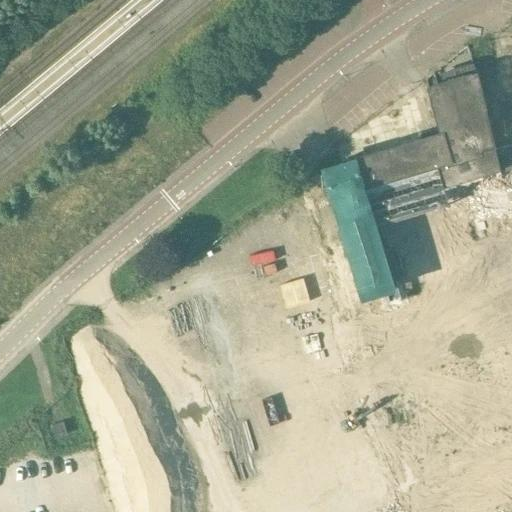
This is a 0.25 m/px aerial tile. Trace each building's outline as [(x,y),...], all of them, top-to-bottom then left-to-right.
[(338,164),(322,169),(361,301),(394,291),(364,189),(493,152),(492,149),(476,72),(473,65),(472,63),(447,70),(447,71),(449,80),(442,82),(431,85),(427,86),(427,87),(431,100),(430,101),(440,133),(428,137),(354,159),(338,164)] [(511,144),(492,149),(493,152),(499,174),(511,171),(511,144)] [(511,241),(397,269),(405,305),(511,280),(511,241)] [(511,316),(510,308),(489,313),(498,350),(511,346),(511,316)] [(489,313),(468,318),(477,355),(498,350),(489,313)] [(468,318),(446,324),(455,360),(477,355),(468,318)] [(446,325),(437,327),(440,339),(449,337),(446,325)] [(411,332),(373,343),(379,364),(417,353),(411,332)] [(417,353),(379,364),(385,384),(423,372),(417,353)] [(423,372),(385,384),(391,404),(393,404),(393,402),(429,392),(423,372)] [(504,375),(491,378),(494,386),(506,383),(504,375)] [(474,382),(462,385),(464,393),(476,390),(474,382)] [(429,392),(393,402),(393,404),(399,423),(435,412),(429,392)] [(435,412),(399,423),(405,444),(441,433),(435,412)] [(67,433),(62,421),(51,425),(55,437),(67,433)] [(441,433),(405,444),(412,465),(448,454),(441,433)] [(448,454),(412,465),(418,486),(454,476),(448,454)] [(454,485),(418,495),(423,511),(437,511),(460,505),(454,485)]
